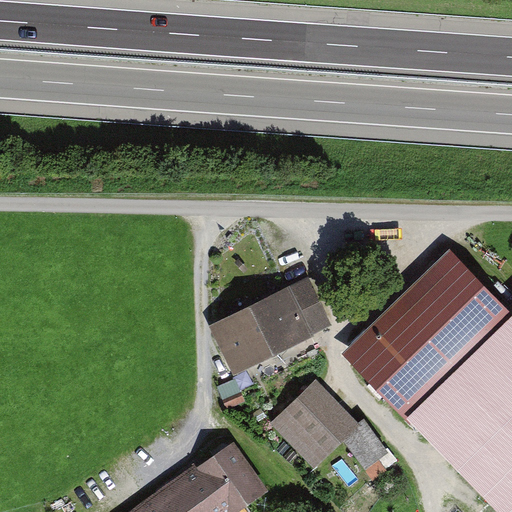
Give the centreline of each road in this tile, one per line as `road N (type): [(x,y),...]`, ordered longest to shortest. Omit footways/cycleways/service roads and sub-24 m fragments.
road 1 (motorway): [(0,79),(511,116)]
road 2 (motorway): [(511,57),(0,20)]
road 3 (unknown): [(206,208),(202,407),(186,433),(101,502)]
road 4 (track): [(429,511),(404,430),(343,361),(317,211)]
